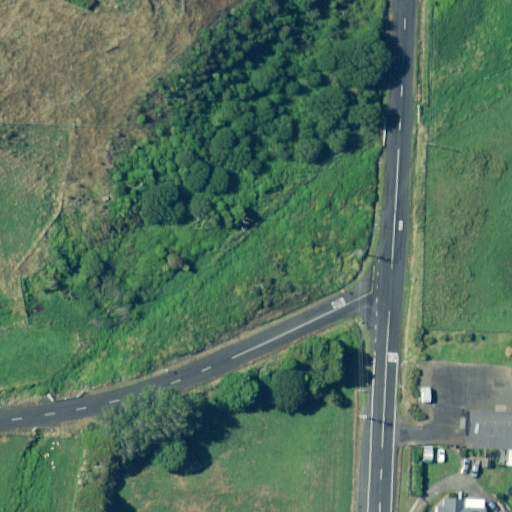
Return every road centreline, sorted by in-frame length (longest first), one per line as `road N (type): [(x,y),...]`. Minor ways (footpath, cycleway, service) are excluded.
road 1 (unclassified): [(390,292),(150,392),(0,420)]
road 2 (unclassified): [(407,0),(390,292)]
road 3 (unclassified): [(390,292),(382,511)]
